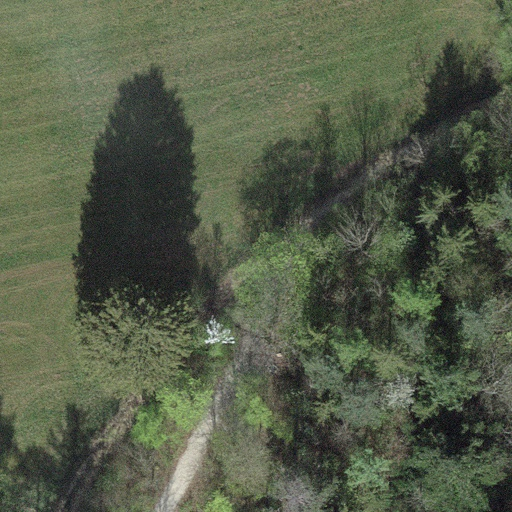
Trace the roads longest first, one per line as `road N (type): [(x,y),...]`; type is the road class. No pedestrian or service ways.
road 1 (track): [(511,87),(416,145),(315,221),(234,303)]
road 2 (track): [(69,511),(138,408),(234,303)]
